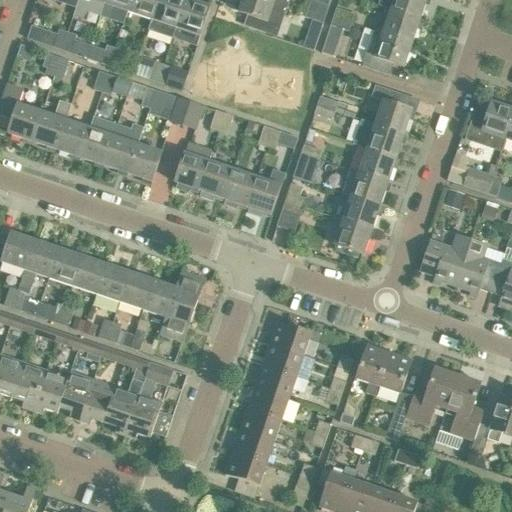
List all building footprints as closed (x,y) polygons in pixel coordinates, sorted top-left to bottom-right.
[(52,0),(51,2),(76,10),(78,0),(52,0)] [(78,0),(76,10),(73,18),(83,21),(88,14),(99,17),(105,0),(78,0)] [(105,0),(99,17),(124,26),(128,13),(132,0),(105,0)] [(132,0),(128,13),(153,21),(159,0),(132,0)] [(159,0),(153,21),(150,31),(173,38),(185,0),(159,0)] [(196,46),(210,6),(191,0),(185,0),(173,38),(196,46)] [(242,0),(239,12),(250,16),(247,25),(277,35),(288,2),(282,0),(242,0)] [(380,0),(378,6),(391,11),(421,21),(427,0),(380,0)] [(308,9),(326,15),(329,7),(311,1),(308,9)] [(326,15),(308,9),(305,18),(323,25),(326,15)] [(333,19),(352,25),(355,16),(336,10),(333,19)] [(376,31),(375,33),(413,45),(421,21),(391,11),(383,33),(376,31)] [(349,34),(352,25),(333,19),(330,28),(349,34)] [(360,43),(366,24),(357,20),(351,39),(360,43)] [(53,49),(62,52),(68,34),(59,31),(53,49)] [(393,65),(405,69),(413,45),(375,33),(364,67),(389,76),(393,65)] [(68,34),(62,52),(71,55),(77,37),(68,34)] [(107,47),(101,65),(109,68),(116,50),(107,47)] [(124,53),(122,52),(116,50),(109,68),(118,71),(124,53)] [(47,56),(43,68),(47,70),(45,75),(54,78),(60,60),(47,56)] [(63,81),(69,63),(60,60),(54,78),(63,81)] [(158,85),(164,66),(155,63),(148,82),(158,85)] [(164,66),(158,85),(182,93),(184,85),(169,80),(173,69),(164,66)] [(103,95),(109,76),(99,73),(93,91),(103,95)] [(109,76),(103,95),(111,97),(117,79),(109,76)] [(7,85),(0,106),(0,116),(13,120),(8,134),(33,143),(43,113),(19,105),(24,91),(7,85)] [(401,95),(377,87),(373,99),(383,102),(375,127),(404,137),(412,112),(397,107),(401,95)] [(150,111),(156,93),(147,90),(141,108),(150,111)] [(165,96),(156,93),(150,111),(159,114),(165,96)] [(320,98),(317,107),(335,114),(344,117),(348,107),(338,104),(338,105),(320,98)] [(169,124),(183,128),(191,104),(177,99),(169,124)] [(66,121),(71,107),(60,102),(55,117),(43,113),(33,143),(57,151),(67,121),(66,121)] [(191,104),(183,128),(196,132),(204,109),(191,104)] [(507,140),(508,141),(511,128),(511,110),(492,104),(489,112),(477,108),(465,140),(503,153),(507,140)] [(335,114),(317,107),(314,116),(332,122),(335,114)] [(219,133),(225,115),(216,112),(210,130),(219,133)] [(225,115),(219,133),(228,136),(234,118),(225,115)] [(91,130),(81,159),(104,167),(114,138),(118,128),(94,120),(91,130)] [(57,151),(80,159),(91,130),(67,121),(57,151)] [(353,146),(367,151),(396,161),(404,137),(375,127),(361,122),(353,146)] [(114,138),(104,167),(128,175),(138,146),(143,131),(134,127),(132,132),(118,127),(118,128),(114,138)] [(267,150),(273,131),(264,128),(258,146),(267,150)] [(273,131),(267,150),(276,152),(281,134),(273,131)] [(152,184),(163,154),(138,146),(128,175),(152,184)] [(301,155),(319,161),(322,152),(304,146),(301,155)] [(359,175),(388,184),(396,161),(367,151),(359,175)] [(185,155),(175,184),(178,185),(177,190),(189,194),(191,189),(199,192),(209,163),(185,155)] [(319,161),(301,155),(298,164),(316,170),(319,161)] [(439,175),(454,178),(458,160),(443,157),(439,175)] [(214,197),(224,200),(233,171),(209,163),(199,192),(202,193),(200,198),(213,202),(214,197)] [(465,189),(489,197),(494,183),(495,178),(471,170),(465,189)] [(238,205),(248,208),(257,179),(233,171),(224,200),(226,201),(224,206),(237,210),(238,205)] [(257,179),(248,208),(250,209),(248,214),(260,218),(262,213),(271,216),(281,187),(285,176),(273,172),(269,183),(257,179)] [(388,184),(359,175),(351,172),(343,196),(350,199),(380,208),(388,184)] [(494,183),(489,197),(496,199),(502,180),(495,178),(494,183)] [(285,203),(301,208),(305,198),(298,196),(301,187),(291,184),(285,203)] [(460,211),(464,196),(450,191),(445,206),(460,211)] [(371,232),(380,208),(350,199),(342,222),(371,232)] [(276,229),(277,229),(293,234),(301,208),(285,203),(276,229)] [(487,204),(482,216),(494,221),(499,208),(487,204)] [(334,247),(363,257),(371,232),(342,222),(334,247)] [(10,235),(0,264),(24,272),(34,243),(10,235)] [(451,250),(429,242),(419,273),(434,278),(432,285),(440,288),(441,283),(456,288),(471,241),(456,236),(451,250)] [(471,241),(456,288),(470,293),(468,297),(476,300),(479,291),(490,295),(500,266),(502,261),(504,255),(486,249),(487,247),(471,241)] [(12,310),(21,313),(27,296),(29,296),(36,276),(48,280),(58,251),(34,243),(24,272),(25,272),(18,292),(12,310)] [(58,251),(48,280),(71,288),(81,258),(58,251)] [(81,258),(71,288),(95,296),(104,266),(81,258)] [(500,266),(490,295),(501,298),(498,307),(506,310),(507,306),(511,307),(511,264),(502,261),(500,266)] [(118,303),(128,274),(104,266),(95,296),(118,303)] [(141,311),(151,282),(128,274),(118,303),(141,311)] [(170,306),(191,313),(202,281),(180,274),(175,290),(170,306)] [(151,282),(141,311),(165,319),(170,306),(175,290),(151,282)] [(10,289),(3,307),(12,310),(18,292),(10,289)] [(59,325),(65,308),(56,305),(50,323),(59,325)] [(191,313),(170,306),(165,319),(159,337),(181,345),(191,313)] [(65,308),(59,325),(67,328),(73,310),(65,308)] [(0,324),(9,327),(12,318),(0,313),(0,324)] [(24,322),(12,318),(9,327),(21,331),(24,322)] [(80,333),(84,322),(75,319),(72,330),(80,333)] [(107,342),(113,324),(104,321),(98,339),(107,342)] [(83,334),(94,338),(97,327),(84,322),(80,333),(83,334)] [(113,324),(107,342),(116,345),(122,327),(113,324)] [(268,348),(301,358),(308,336),(275,325),(268,348)] [(43,339),(55,343),(58,333),(47,330),(43,339)] [(136,332),(130,350),(139,353),(145,335),(136,332)] [(69,337),(58,333),(55,343),(66,346),(69,337)] [(89,354),(100,358),(103,349),(92,345),(89,354)] [(301,358),(268,348),(261,369),(294,380),(294,378),(301,358)] [(364,348),(352,382),(368,387),(365,395),(372,397),(375,398),(377,391),(375,390),(386,356),(364,348)] [(115,353),(103,349),(100,358),(112,361),(115,353)] [(0,395),(11,399),(22,364),(0,356),(0,395)] [(386,356),(375,390),(377,391),(398,397),(409,363),(386,356)] [(337,369),(349,373),(353,361),(342,357),(337,369)] [(134,369),(146,373),(149,364),(137,360),(134,369)] [(22,364),(11,399),(23,404),(21,409),(32,412),(45,371),(22,364)] [(148,374),(145,381),(155,384),(168,388),(173,373),(149,364),(146,373),(147,373),(148,374)] [(254,391),(287,401),(290,390),(301,394),(305,382),(294,378),(294,380),(261,369),(254,391)] [(414,394),(412,398),(409,407),(410,408),(406,421),(428,428),(434,409),(445,413),(457,377),(435,370),(425,398),(414,394)] [(45,371),(32,412),(42,416),(44,410),(57,415),(59,409),(58,409),(68,379),(45,371)] [(79,422),(93,381),(71,374),(69,379),(68,379),(58,409),(59,409),(71,413),(69,419),(79,422)] [(457,377),(445,413),(455,416),(448,435),(473,443),(479,425),(478,425),(481,416),(471,413),(480,385),(457,377)] [(330,391),(342,395),(346,383),(334,379),(330,391)] [(93,381),(79,422),(89,426),(91,420),(103,424),(115,389),(93,381)] [(115,389),(103,424),(116,428),(114,434),(124,438),(138,397),(140,397),(144,385),(133,381),(129,393),(115,389)] [(138,397),(124,438),(135,441),(137,435),(150,439),(151,434),(166,439),(173,418),(158,413),(161,404),(150,401),(155,384),(145,381),(144,385),(140,397),(138,397)] [(287,401),(254,391),(247,412),(280,423),(287,401)] [(342,395),(330,391),(325,403),(338,407),(342,395)] [(511,441),(511,437),(511,397),(501,394),(489,429),(479,425),(473,443),(470,453),(483,457),(487,443),(496,446),(499,437),(511,441)] [(398,443),(399,442),(406,421),(410,408),(409,407),(398,404),(386,439),(398,443)] [(240,434),(273,444),(280,423),(247,412),(240,434)] [(351,428),(351,427),(353,419),(341,415),(338,424),(351,428)] [(315,434),(327,438),(331,426),(319,422),(315,434)] [(234,455),(266,466),(273,444),(240,434),(234,455)] [(327,438),(315,434),(311,446),(323,450),(327,438)] [(362,453),(366,440),(355,437),(351,449),(362,453)] [(366,440),(362,453),(375,457),(379,444),(366,440)] [(406,467),(410,455),(399,452),(395,463),(406,467)] [(266,466),(234,455),(227,477),(259,488),(266,466)] [(410,455),(406,467),(418,471),(422,459),(410,455)] [(300,476),(312,480),(316,470),(304,466),(300,476)] [(318,485),(326,487),(319,509),(328,511),(342,511),(352,483),(353,483),(357,472),(345,468),(342,479),(330,476),(330,474),(323,472),(318,485)] [(312,480),(300,476),(296,490),(307,494),(312,480)] [(0,490),(4,480),(0,478),(0,511),(7,511),(13,496),(0,492),(0,490)] [(352,483),(342,511),(366,511),(374,490),(353,483),(352,483)] [(26,500),(13,496),(7,511),(30,511),(38,491),(30,488),(26,500)] [(366,511),(390,511),(396,497),(374,490),(366,511)] [(264,503),(266,495),(257,492),(254,500),(264,503)] [(416,511),(418,505),(396,497),(390,511),(416,511)]
